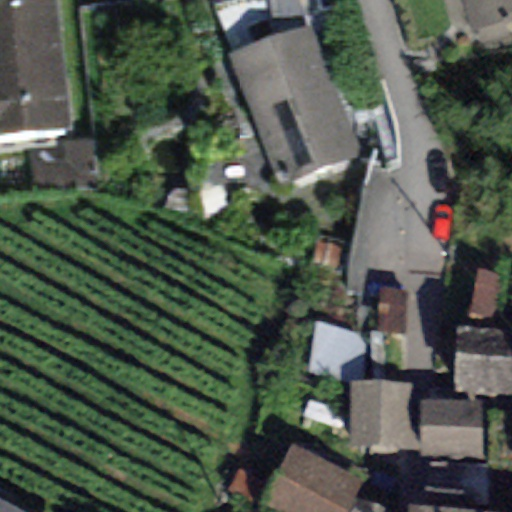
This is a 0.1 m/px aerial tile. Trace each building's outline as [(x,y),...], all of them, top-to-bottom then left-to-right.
[(61,0),(0,0),(0,149),(77,141),(61,0)] [(511,0),(465,0),(469,16),(511,6),(511,0)] [(369,156),(310,22),(231,57),(290,190),(369,156)] [(320,325),(315,371),(356,376),(362,330),(320,325)] [(511,334),(454,335),(454,400),(511,399),(511,334)] [(404,394),(353,393),(352,449),(404,449),(404,394)] [(482,409),(420,410),(421,463),(483,462),(482,409)] [(346,511),(358,489),(292,456),(264,511),(265,511),(346,511)]
